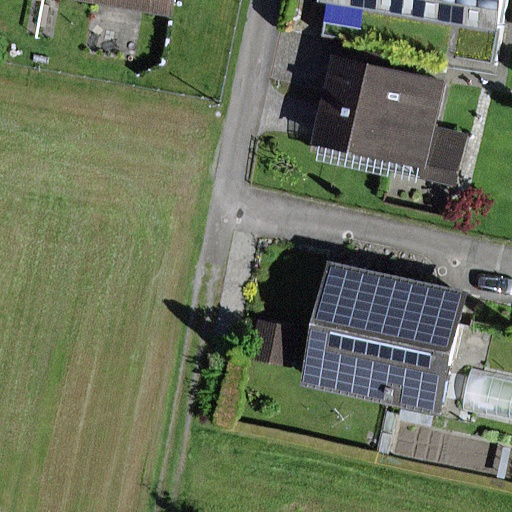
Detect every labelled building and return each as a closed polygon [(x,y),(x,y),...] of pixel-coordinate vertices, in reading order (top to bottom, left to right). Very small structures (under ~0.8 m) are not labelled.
[(176,0),(68,0),(173,18),(176,0)] [(505,0),(325,0),(319,36),(494,66),(505,0)] [(436,130),(447,82),(334,58),(312,160),(455,192),(467,137),(436,130)] [(469,293),(328,263),(302,388),(442,417),(469,293)] [(300,329),(259,321),(251,361),(292,369),(300,329)]
